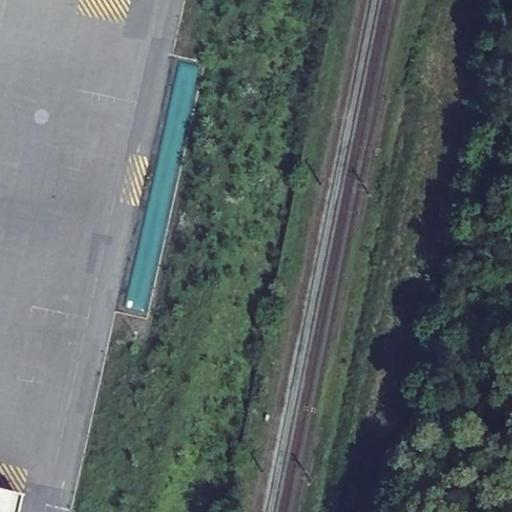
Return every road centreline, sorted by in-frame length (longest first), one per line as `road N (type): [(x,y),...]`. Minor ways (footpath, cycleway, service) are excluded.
road 1 (unknown): [(149,41),(57,454)]
road 2 (unknown): [(0,48),(47,28),(149,41)]
